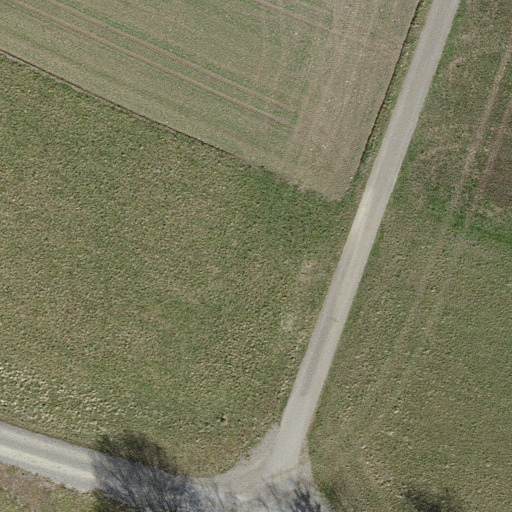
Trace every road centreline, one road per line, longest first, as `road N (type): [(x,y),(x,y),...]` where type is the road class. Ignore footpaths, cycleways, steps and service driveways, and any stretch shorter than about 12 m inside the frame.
road 1 (track): [(268,511),(448,0)]
road 2 (track): [(0,443),(245,511)]
